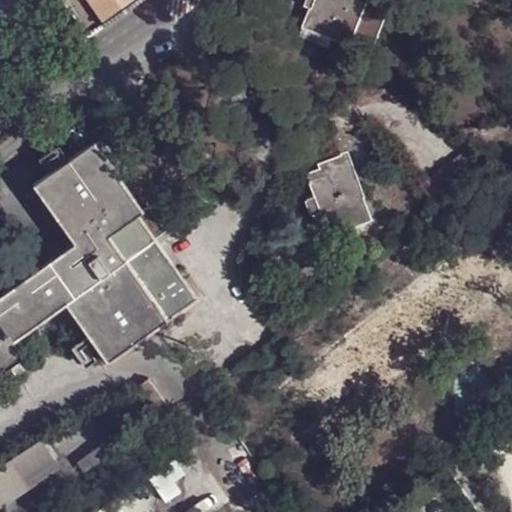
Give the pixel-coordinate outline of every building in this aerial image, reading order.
[(81,0),(96,25),(138,0),(81,0)] [(388,10),(367,1),(366,0),(305,0),(304,5),(309,8),(301,27),(333,39),(349,46),(350,42),(372,51),(388,10)] [(328,48),(333,39),(301,27),(298,36),(328,48)] [(0,377),(28,358),(15,340),(67,302),(91,334),(95,340),(109,360),(200,296),(158,237),(141,212),(146,209),(97,141),(72,159),(66,162),(36,184),(76,242),(0,295),(0,377)] [(424,190),(441,211),(490,170),(473,149),(424,190)] [(317,218),(325,243),(375,223),(366,201),(364,202),(348,158),(321,166),(322,171),(308,177),(317,200),(323,216),(317,218)] [(323,216),(317,200),(307,203),(313,219),(317,218),(323,216)] [(168,229),(151,205),(146,209),(141,212),(158,237),(168,229)] [(497,247),(269,392),(294,432),(505,298),(493,278),(510,267),(497,247)] [(182,397),(160,372),(138,392),(160,415),(182,397)] [(0,510),(2,510),(30,489),(62,470),(42,439),(11,460),(0,466),(0,510)] [(81,468),(82,469),(90,465),(91,466),(92,468),(114,454),(113,452),(111,449),(107,442),(77,463),(81,468)]
